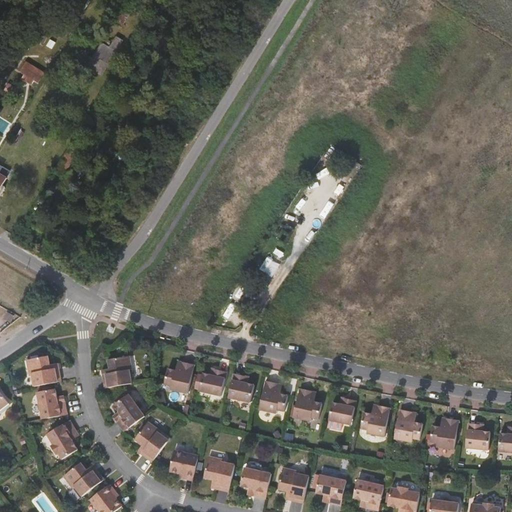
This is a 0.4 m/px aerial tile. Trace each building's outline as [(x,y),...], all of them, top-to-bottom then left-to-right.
[(109,47),(102,43),(87,66),(104,77),(126,43),(116,36),(109,47)] [(27,62),(18,74),(35,85),(43,72),(27,62)] [(97,135),(82,125),(75,136),(90,145),(97,135)] [(76,163),(63,155),(47,183),(58,190),(76,163)] [(333,203),(331,202),(332,199),(324,195),(318,207),(329,212),(333,203)] [(266,242),(276,249),(286,233),(277,227),(266,242)] [(27,360),(30,375),(32,374),(35,386),(58,382),(61,381),(59,367),(51,369),(50,365),(48,355),(27,360)] [(109,359),(111,370),(111,373),(103,375),(106,388),(110,387),(133,383),(131,372),(133,372),(131,356),(109,359)] [(181,372),(176,371),(176,372),(169,370),(165,386),(173,387),(172,391),(189,395),(194,367),(183,364),(181,372)] [(215,380),(211,379),(210,382),(203,381),(202,383),(199,395),(199,397),(221,402),(226,379),(216,376),(215,380)] [(245,383),(233,380),(228,403),(251,409),(255,392),(248,390),(249,387),(245,386),(245,383)] [(199,395),(202,383),(197,382),(194,394),(199,395)] [(281,396),(281,394),(277,393),(278,386),(265,384),(259,411),(276,415),(277,411),(283,413),(286,398),(281,396)] [(0,411),(11,404),(0,389),(0,411)] [(37,393),(43,419),(67,415),(65,401),(61,401),(60,398),(57,398),(55,389),(37,393)] [(311,401),(313,394),(299,391),(293,419),(311,423),(312,419),(318,420),(321,405),(315,404),(315,402),(311,401)] [(117,419),(126,430),(147,416),(130,393),(116,404),(121,411),(119,413),(121,416),(117,419)] [(344,407),(339,406),(339,410),(331,408),(328,426),(350,430),(355,406),(344,404),(344,407)] [(376,414),(372,413),(371,415),(364,414),(361,429),(369,430),(368,434),(384,437),(390,409),(378,407),(376,414)] [(412,420),(413,414),(400,411),(395,439),(412,442),(413,439),(419,440),(422,424),(416,423),(416,421),(412,420)] [(460,420),(447,419),(446,425),(441,425),(441,427),(433,425),(431,440),(439,442),(438,446),(455,448),(460,420)] [(136,439),(144,445),(147,447),(143,453),(154,461),(170,440),(160,433),(162,430),(149,421),(136,439)] [(479,429),(480,426),(468,425),(465,448),(489,451),(490,434),(484,433),(484,429),(479,429)] [(68,445),(71,444),(69,441),(73,438),(66,426),(44,439),(57,462),(73,453),(68,445)] [(171,437),(162,430),(160,433),(170,440),(171,437)] [(511,432),(508,432),(508,435),(501,435),(499,452),(511,453),(511,432)] [(180,474),(180,475),(187,476),(186,478),(194,480),(195,475),(199,457),(174,451),(170,471),(180,474)] [(217,488),(230,491),(236,464),(225,462),(226,459),(209,456),(205,477),(215,479),(219,480),(217,488)] [(102,483),(95,470),(88,474),(86,471),(81,463),(62,474),(71,488),(73,487),(79,497),(102,483)] [(252,495),(267,498),(272,474),(245,467),(241,485),(250,487),(249,490),(253,491),(252,495)] [(279,489),(288,491),(292,492),(291,500),(304,503),(310,476),(299,474),(299,471),(283,467),(279,489)] [(325,494),(325,497),(328,498),(327,502),(342,505),(344,495),(347,480),(321,474),(317,492),(325,494)] [(117,498),(118,498),(114,492),(116,491),(111,484),(91,499),(101,511),(115,511),(123,506),(117,498)] [(362,503),(362,506),(365,507),(364,511),(368,511),(378,511),(380,504),(384,489),(358,484),(354,501),(362,503)] [(77,498),(79,497),(73,487),(71,488),(77,498)] [(400,510),(399,511),(416,511),(419,494),(408,493),(405,490),(400,489),(397,491),(391,491),(389,508),(400,510)] [(440,511),(457,511),(460,495),(433,492),(431,510),(440,511)]
